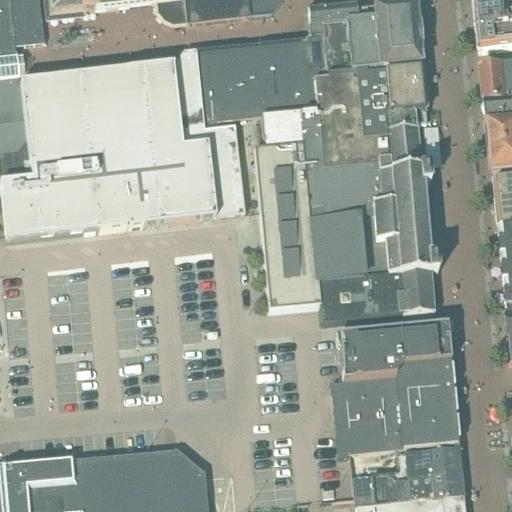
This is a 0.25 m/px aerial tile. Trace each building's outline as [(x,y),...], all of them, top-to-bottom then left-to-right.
[(8,0),(0,0),(0,62),(4,62),(14,50),(8,0)] [(21,49),(43,46),(40,20),(37,0),(8,0),(14,50),(21,49)] [(93,14),(91,0),(47,0),(49,11),(47,11),(48,20),(94,15),(93,14)] [(91,0),(93,14),(154,7),(156,17),(163,24),(172,29),(185,27),(185,30),(187,29),(183,0),(91,0)] [(247,1),(247,0),(183,0),(187,29),(249,22),(247,1)] [(511,0),(472,0),(476,32),(511,27),(511,0)] [(317,115),(287,118),(266,120),(260,120),(262,146),(303,142),(311,227),(372,221),(375,256),(362,258),(364,282),(436,277),(435,261),(436,261),(437,259),(436,242),(437,242),(433,207),(431,190),(429,188),(428,188),(427,172),(428,172),(429,170),(428,153),(426,131),(394,134),(393,118),(425,115),(415,6),(355,12),(358,39),(326,41),(329,76),(313,78),(317,115)] [(308,37),(303,43),(306,78),(313,78),(329,76),(326,41),(358,39),(355,12),(355,8),(307,13),(308,37)] [(511,27),(476,32),(478,56),(511,51),(511,27)] [(301,44),(280,46),(287,118),(317,115),(313,78),(306,78),(303,43),(301,44)] [(287,118),(280,46),(258,49),(266,120),(287,118)] [(266,120),(258,49),(237,51),(244,122),(260,120),(266,120)] [(244,122),(237,51),(215,53),(223,124),(244,122)] [(223,124),(215,53),(194,55),(201,127),(223,124)] [(201,127),(194,55),(183,56),(172,69),(173,69),(179,129),(201,127)] [(484,106),(511,103),(511,66),(480,69),(484,106)] [(0,187),(0,199),(5,247),(243,219),(233,131),(207,134),(206,126),(201,127),(179,129),(173,69),(172,69),(24,87),(19,87),(30,184),(0,187)] [(0,158),(0,187),(30,184),(19,87),(18,81),(0,83),(0,121),(1,129),(5,158),(0,158)] [(511,103),(484,106),(485,124),(511,120),(511,103)] [(511,120),(485,124),(491,176),(511,173),(511,120)] [(511,181),(493,184),(497,233),(511,231),(511,181)] [(511,231),(497,233),(506,317),(511,316),(511,231)] [(437,277),(436,277),(364,282),(316,287),(319,311),(308,312),(309,326),(317,330),(432,318),(432,316),(443,315),(441,289),(440,289),(439,278),(437,277)] [(401,371),(449,366),(447,342),(442,342),(438,330),(337,340),(342,387),(389,383),(401,371)] [(389,383),(342,387),(330,388),(337,463),(346,462),(346,459),(457,449),(454,418),(448,418),(446,397),(452,397),(449,366),(401,371),(389,383)] [(460,478),(457,453),(395,459),(397,479),(351,483),(353,502),(353,504),(354,504),(354,511),(455,511),(456,509),(462,509),(462,507),(408,511),(383,511),(383,509),(409,506),(407,485),(426,483),(426,482),(460,478)] [(205,511),(203,478),(176,456),(2,472),(5,511),(205,511)] [(462,502),(460,478),(426,482),(426,483),(407,485),(409,506),(417,505),(428,505),(462,502)]
